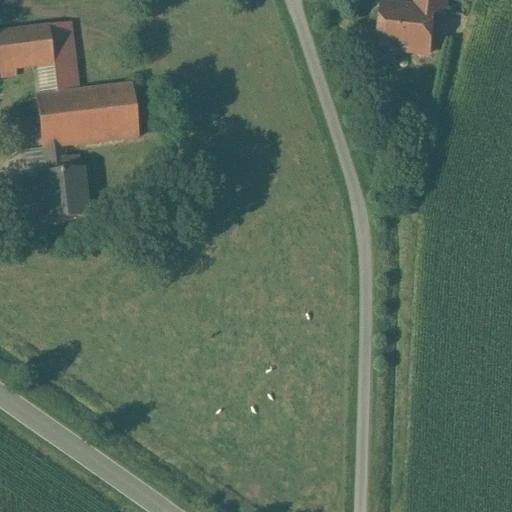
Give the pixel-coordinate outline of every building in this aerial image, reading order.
[(445,0),(418,0),(417,11),(433,12),(433,14),(444,15),(445,0)] [(417,11),(383,7),(378,51),(380,51),(380,49),(427,54),(427,56),(428,56),(433,14),(433,12),(417,11)] [(68,26),(0,34),(0,73),(73,64),(68,26)] [(130,88),(36,99),(42,151),(43,151),(46,177),(64,174),(61,149),(136,140),(130,88)] [(46,177),(38,178),(45,226),(87,221),(80,172),(64,174),(46,177)]
